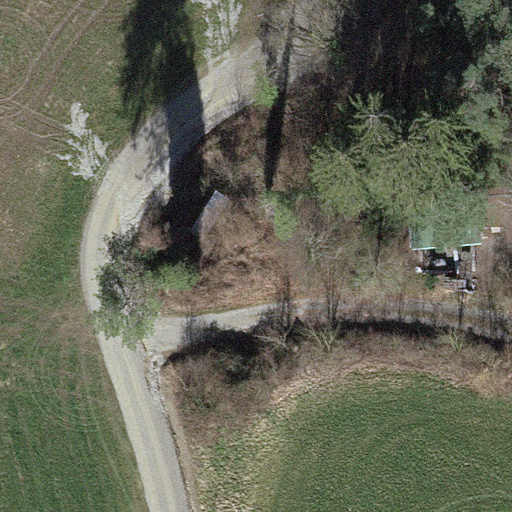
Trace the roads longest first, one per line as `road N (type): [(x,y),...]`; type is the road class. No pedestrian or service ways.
road 1 (track): [(130,338),(99,273),(134,168),(290,0)]
road 2 (track): [(130,338),(387,309),(511,331)]
road 3 (track): [(174,511),(130,338)]
